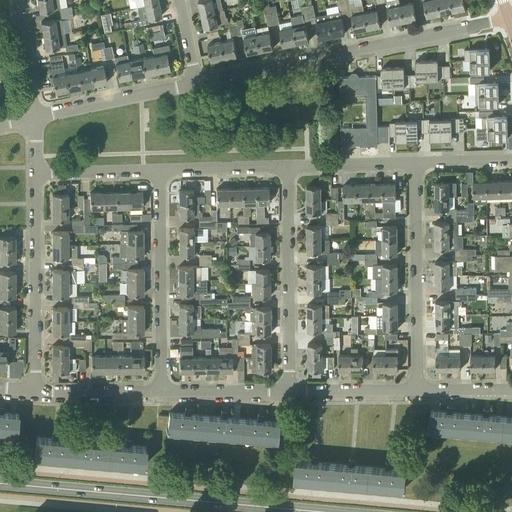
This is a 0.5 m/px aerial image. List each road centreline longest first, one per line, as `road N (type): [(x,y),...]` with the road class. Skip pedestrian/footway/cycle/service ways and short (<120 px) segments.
road 1 (secondary): [(319,511),(0,483)]
road 2 (residential): [(197,80),(510,17)]
road 3 (residential): [(417,390),(412,162)]
road 4 (residential): [(290,390),(285,165)]
road 5 (residential): [(160,391),(157,169)]
road 6 (residential): [(33,390),(32,174)]
road 7 (residential): [(35,115),(197,80)]
road 8 (residential): [(290,390),(160,391)]
road 9 (residential): [(157,169),(285,165)]
road 10 (residential): [(285,165),(412,162)]
road 11 (residential): [(160,391),(33,390)]
road 12 (residential): [(417,390),(290,390)]
road 13 (residential): [(32,174),(157,169)]
